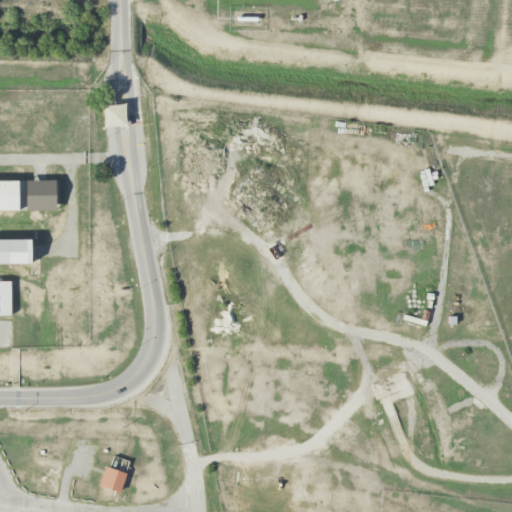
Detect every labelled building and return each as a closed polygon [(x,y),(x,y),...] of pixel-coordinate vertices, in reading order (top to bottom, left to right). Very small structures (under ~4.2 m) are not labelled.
[(103,106),(104,127),(125,127),(125,105),(103,106)] [(0,181),(54,180),(54,210),(0,210),(0,181)] [(0,264),(0,240),(30,240),(30,264),(0,264)] [(0,282),(10,282),(10,315),(0,315),(0,282)] [(106,466),(126,473),(119,492),(99,484),(106,466)]
